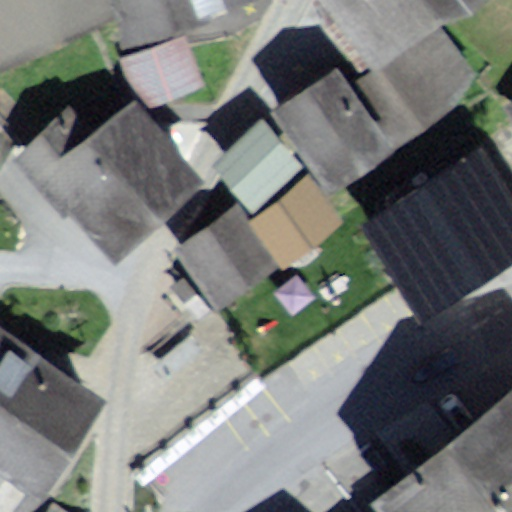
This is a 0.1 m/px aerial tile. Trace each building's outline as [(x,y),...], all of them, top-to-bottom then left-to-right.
[(0,0),(0,80),(121,19),(110,0),(0,0)] [(188,0),(199,25),(259,0),(188,0)] [(453,0),(331,0),(382,60),(453,0)] [(182,73),(168,41),(129,58),(143,90),(182,73)] [(274,116),(330,194),(391,150),(336,72),(274,116)] [(69,213),(114,264),(203,179),(130,105),(90,136),(72,115),(39,133),(12,162),(60,218),(69,213)] [(228,189),(252,214),(302,171),(259,121),(230,151),(243,171),(228,189)] [(366,220),(429,312),(511,255),(511,227),(463,155),(366,220)] [(305,182),(246,226),(280,273),(340,229),(305,182)] [(173,259),(216,313),(271,270),(229,216),(173,259)] [(101,387),(0,325),(0,461),(40,486),(101,387)] [(511,511),(511,396),(376,505),(381,511),(511,511)]
